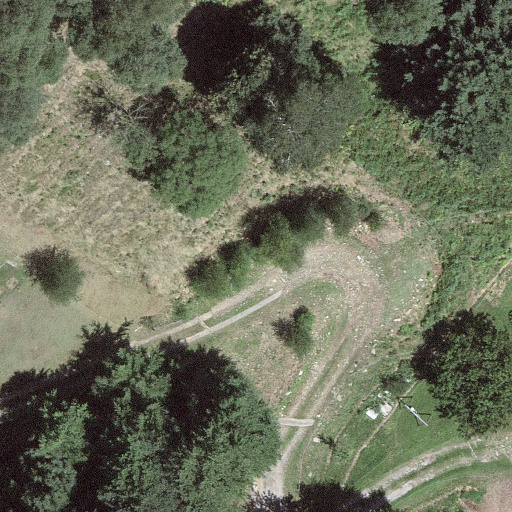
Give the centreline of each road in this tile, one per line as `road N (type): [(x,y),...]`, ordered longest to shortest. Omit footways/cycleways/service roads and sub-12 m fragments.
road 1 (track): [(274,511),(273,459),(366,308),(366,287),(353,269),(332,261),(302,269),(242,305),(0,407)]
road 2 (track): [(511,452),(452,459),(348,511)]
